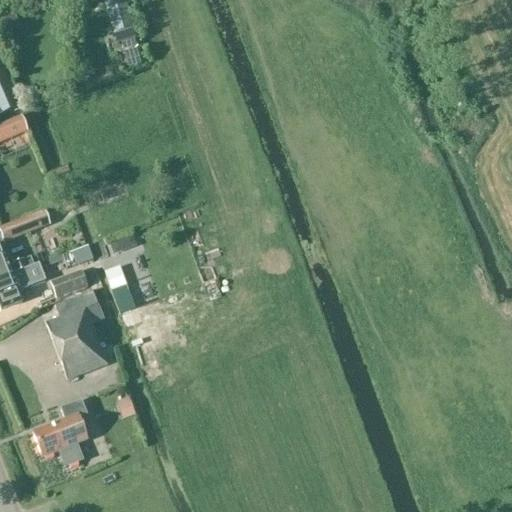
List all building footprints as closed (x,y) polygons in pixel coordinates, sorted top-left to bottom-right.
[(136,39),(124,0),(105,0),(104,0),(117,45),(136,39)] [(0,35),(19,29),(12,11),(0,15),(0,35)] [(0,117),(15,112),(0,73),(0,117)] [(0,145),(28,134),(21,118),(0,127),(0,145)] [(49,227),(44,214),(0,230),(0,235),(3,245),(49,227)] [(0,281),(10,277),(10,276),(29,269),(26,260),(7,268),(0,250),(0,281)] [(10,277),(0,281),(0,312),(22,304),(18,293),(44,283),(37,266),(36,266),(29,269),(10,276),(10,277)] [(129,286),(123,268),(105,274),(111,292),(129,286)] [(88,290),(82,273),(50,284),(56,301),(88,290)] [(58,320),(44,325),(66,382),(105,367),(89,326),(102,321),(91,293),(53,308),(58,320)] [(31,436),(41,460),(86,442),(84,437),(92,434),(80,403),(58,411),(63,423),(31,436)]
